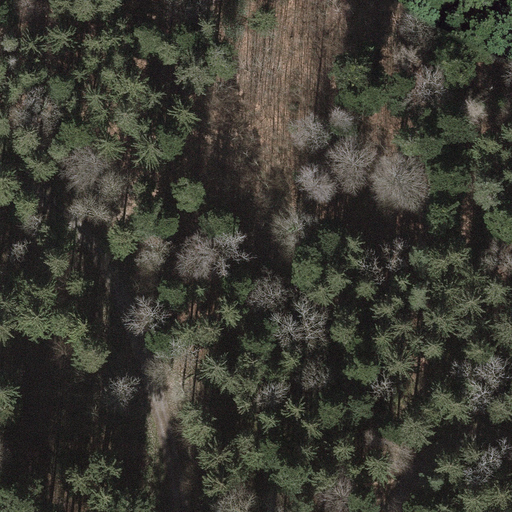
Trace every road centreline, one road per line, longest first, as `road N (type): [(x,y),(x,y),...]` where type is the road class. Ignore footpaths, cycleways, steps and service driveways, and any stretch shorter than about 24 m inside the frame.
road 1 (track): [(181,511),(165,422),(101,252),(59,208),(0,175)]
road 2 (track): [(334,0),(511,89)]
road 3 (track): [(511,446),(477,442),(428,461),(399,511)]
